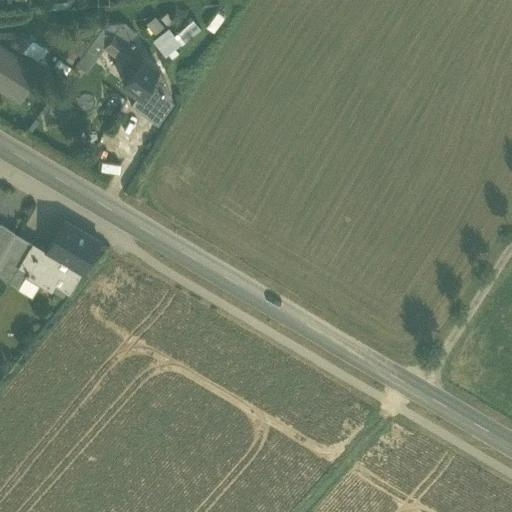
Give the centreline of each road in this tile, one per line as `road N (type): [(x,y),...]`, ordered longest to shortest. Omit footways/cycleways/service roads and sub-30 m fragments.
road 1 (tertiary): [(511,443),(0,147)]
road 2 (track): [(295,511),(414,386),(511,229)]
